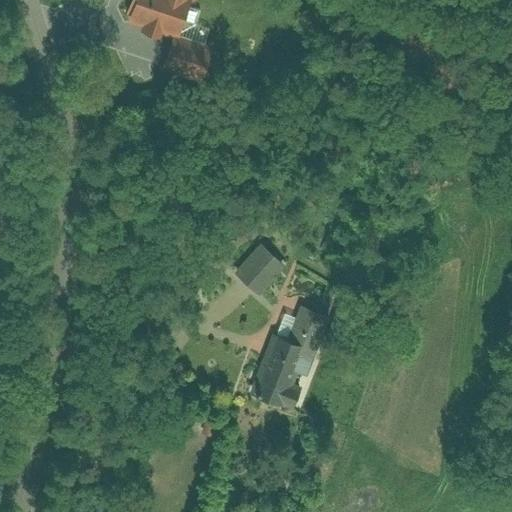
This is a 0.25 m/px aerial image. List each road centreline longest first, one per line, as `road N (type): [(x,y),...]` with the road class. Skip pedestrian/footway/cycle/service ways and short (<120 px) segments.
road 1 (residential): [(15,0),(52,113),(65,301),(17,511)]
road 2 (unknown): [(64,285),(244,340)]
